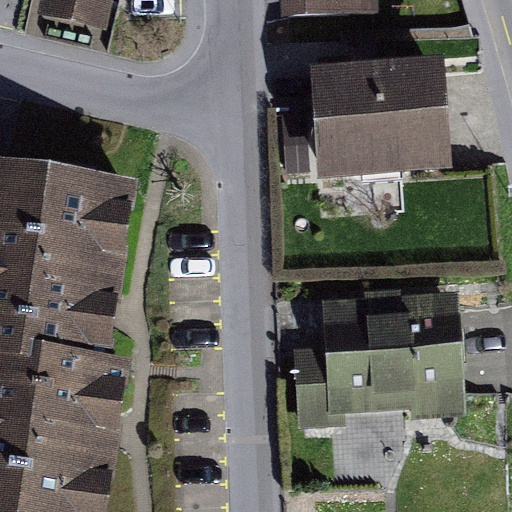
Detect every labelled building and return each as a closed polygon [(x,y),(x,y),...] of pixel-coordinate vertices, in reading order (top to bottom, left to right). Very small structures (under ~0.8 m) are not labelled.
[(119,0),(73,0),(66,31),(108,42),(119,0)] [(381,0),(290,0),(291,13),(381,11),(381,0)] [(454,66),(323,70),(327,177),(457,173),(454,66)] [(129,204),(0,187),(0,511),(99,511),(111,439),(119,379),(107,378),(114,326),(129,204)] [(327,362),(291,364),(295,439),(339,437),(338,421),(466,414),(461,308),(324,316),(327,362)]
